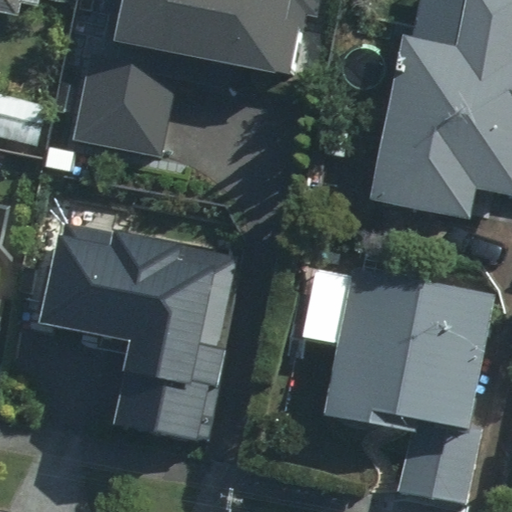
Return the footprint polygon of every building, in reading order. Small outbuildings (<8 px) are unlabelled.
[(0,0),(0,26),(24,31),(27,11),(47,14),(49,0),(0,0)] [(327,0),(119,0),(111,55),(88,52),(73,150),(165,164),(176,96),(241,105),(245,81),(286,87),(296,19),(324,23),(327,0)] [(511,0),(420,0),(384,209),(481,226),(485,204),(511,209),(511,0)] [(56,109),(0,95),(0,142),(45,153),(56,109)] [(215,450),(241,258),(57,233),(44,328),(141,341),(127,438),(215,450)] [(498,297),(326,277),(316,362),(342,365),(335,427),(437,439),(430,497),(474,502),(498,297)]
